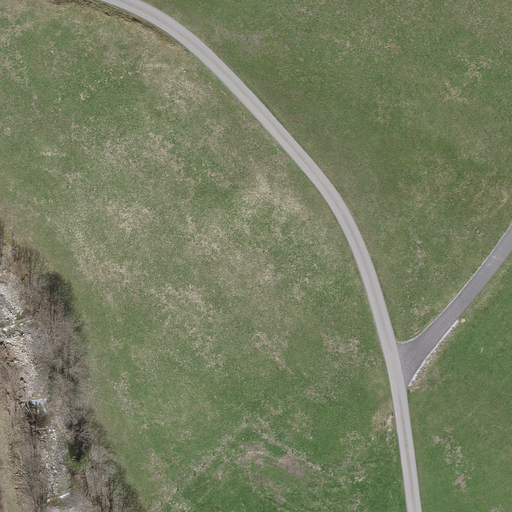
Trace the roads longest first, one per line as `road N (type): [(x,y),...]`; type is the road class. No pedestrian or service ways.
road 1 (unclassified): [(418,511),(389,314),(328,188),(205,58),(147,12),(114,0)]
road 2 (track): [(400,380),(511,242)]
